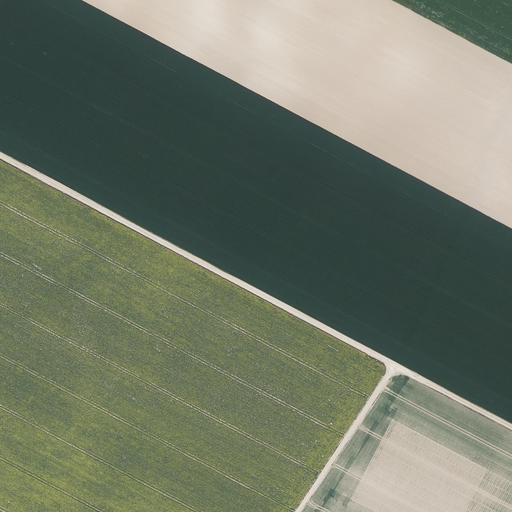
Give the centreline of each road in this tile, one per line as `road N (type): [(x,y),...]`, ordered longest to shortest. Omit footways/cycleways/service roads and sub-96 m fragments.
road 1 (track): [(0,155),(511,427)]
road 2 (track): [(296,511),(393,365),(511,109)]
